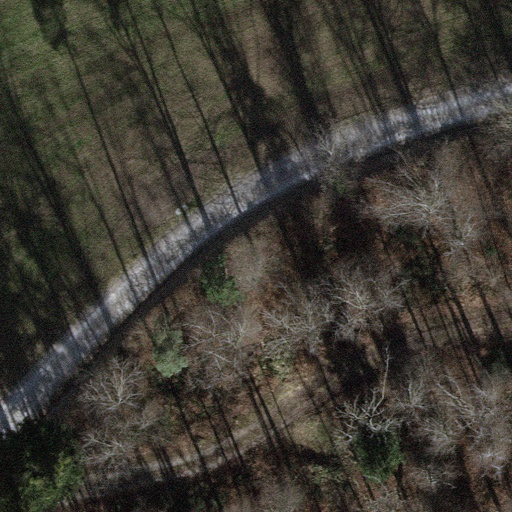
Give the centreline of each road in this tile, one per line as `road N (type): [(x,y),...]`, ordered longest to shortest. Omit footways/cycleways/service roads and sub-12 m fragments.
road 1 (track): [(0,427),(135,286),(236,205),(352,145),(511,96)]
road 2 (track): [(20,511),(204,456),(414,347),(511,326)]
